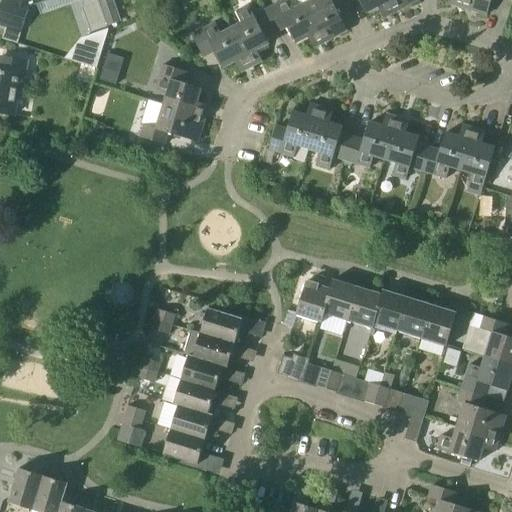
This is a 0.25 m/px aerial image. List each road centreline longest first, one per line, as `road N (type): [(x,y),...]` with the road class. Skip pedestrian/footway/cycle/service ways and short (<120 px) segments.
road 1 (residential): [(509,51),(496,90),(466,102),(321,62)]
road 2 (residential): [(321,62),(417,24),(509,51)]
road 3 (residential): [(229,461),(365,478),(386,472),(394,456)]
road 4 (residential): [(394,456),(394,434),(383,419),(255,380)]
road 5 (residential): [(224,156),(243,92),(321,62)]
road 6 (residential): [(511,490),(394,456)]
